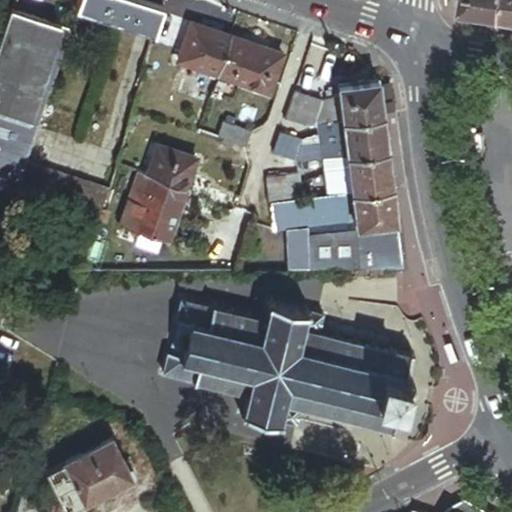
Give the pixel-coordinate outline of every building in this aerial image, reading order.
[(162,7),(139,0),(78,0),(75,11),(152,37),(162,7)] [(462,0),(462,4),(503,12),(505,0),(462,0)] [(511,13),(511,0),(505,0),(503,12),(511,13)] [(0,201),(13,206),(18,191),(25,167),(70,27),(9,7),(0,35),(0,201)] [(218,75),(231,38),(192,24),(179,62),(218,75)] [(284,56),(231,38),(218,75),(271,93),(284,56)] [(385,115),(381,77),(341,82),(343,99),(346,120),(385,115)] [(321,100),(294,90),(285,119),(302,125),(319,123),(346,120),(343,99),(321,100)] [(389,149),(385,115),(346,120),(347,130),(350,154),(389,149)] [(319,123),(320,133),(347,130),(346,120),(319,123)] [(223,122),(217,138),(245,147),(251,132),(223,122)] [(322,145),(323,157),(325,156),(350,154),(347,130),(320,133),(322,145)] [(304,142),(280,133),(273,152),(298,160),(302,148),(304,142)] [(486,133),(476,134),(476,149),(486,149),(486,133)] [(322,145),(302,148),(298,160),(323,157),(322,145)] [(196,159),(158,147),(148,177),(186,189),(196,159)] [(394,188),(389,149),(350,154),(351,163),(355,193),(394,188)] [(350,154),(325,156),(326,166),(351,163),(350,154)] [(351,163),(326,166),(329,196),(355,193),(351,163)] [(76,209),(97,216),(103,197),(107,198),(108,193),(25,167),(18,191),(41,198),(76,209)] [(139,203),(148,177),(138,173),(130,200),(139,203)] [(259,179),(263,202),(296,199),(292,174),(259,179)] [(186,189),(148,177),(139,203),(130,200),(121,224),(169,240),(186,189)] [(359,228),(398,223),(394,188),(355,193),(358,221),(359,228)] [(18,191),(13,206),(37,214),(41,198),(18,191)] [(358,221),(355,193),(329,196),(263,204),(266,232),(297,228),(358,221)] [(75,213),(58,211),(57,230),(73,231),(75,213)] [(301,267),(403,268),(398,223),(359,228),(358,221),(297,228),(301,267)] [(163,354),(158,376),(187,383),(186,386),(191,387),(192,385),(203,387),(203,390),(208,392),(209,388),(222,391),(221,395),(225,396),(226,393),(239,396),(235,413),(231,412),(230,415),(235,416),(234,421),(238,421),(239,417),(270,425),(269,428),(273,429),(274,425),(283,428),(282,432),(285,433),(291,410),(305,413),(305,417),(308,418),(309,414),(322,418),(322,422),(326,423),(326,419),(340,423),(340,426),(344,427),(344,424),(358,428),(358,431),(362,431),(363,429),(379,432),(378,436),(381,437),(382,433),(386,434),(387,429),(384,428),(388,412),(388,413),(389,413),(389,414),(390,414),(391,414),(392,414),(393,414),(393,413),(394,412),(394,413),(395,412),(395,411),(396,411),(396,410),(396,409),(396,408),(396,407),(396,406),(395,406),(395,405),(394,405),(394,404),(400,384),(400,383),(401,383),(402,382),(402,381),(403,380),(403,379),(403,378),(402,378),(402,377),(402,376),(401,376),(400,375),(399,375),(398,374),(397,374),(396,375),(400,359),(404,360),(405,357),(401,355),(401,352),(399,351),(397,355),(382,351),(382,347),(378,346),(377,350),(363,347),(364,342),(360,341),(359,345),(344,342),(345,339),(341,338),(340,341),(327,338),(328,334),(324,333),(324,337),(309,333),(315,310),(311,310),(311,314),(300,311),(301,308),(298,307),(297,310),(266,303),(267,298),(263,297),(262,302),(259,301),(258,304),(262,306),(258,322),(244,319),(245,315),(239,314),(239,317),(226,314),(228,311),(223,309),(223,313),(209,310),(210,307),(205,305),(205,308),(176,301),(171,322),(174,323),(166,354),(163,354)] [(116,481),(126,475),(116,455),(68,480),(74,493),(61,500),(67,511),(74,511),(120,488),(116,481)] [(131,483),(126,475),(116,481),(120,488),(131,483)] [(34,511),(22,489),(16,511),(34,511)]
